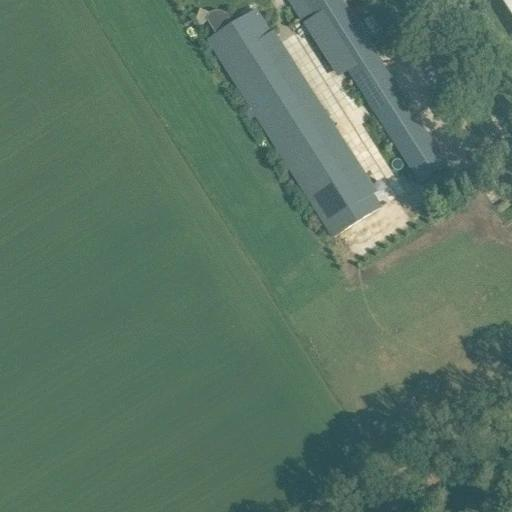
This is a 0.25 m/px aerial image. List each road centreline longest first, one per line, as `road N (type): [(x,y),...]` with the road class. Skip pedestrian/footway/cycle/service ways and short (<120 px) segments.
road 1 (unclassified): [(511,140),(420,0)]
road 2 (track): [(511,440),(399,511)]
